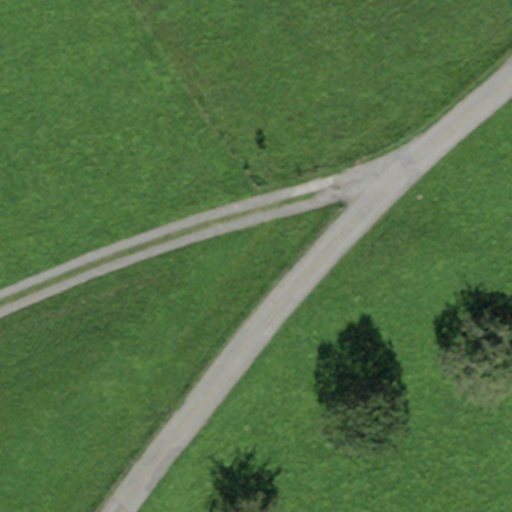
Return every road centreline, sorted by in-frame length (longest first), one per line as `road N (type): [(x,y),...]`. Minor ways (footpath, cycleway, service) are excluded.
road 1 (track): [(511,76),(393,173),(118,511)]
road 2 (track): [(0,302),(235,216),(393,173)]
